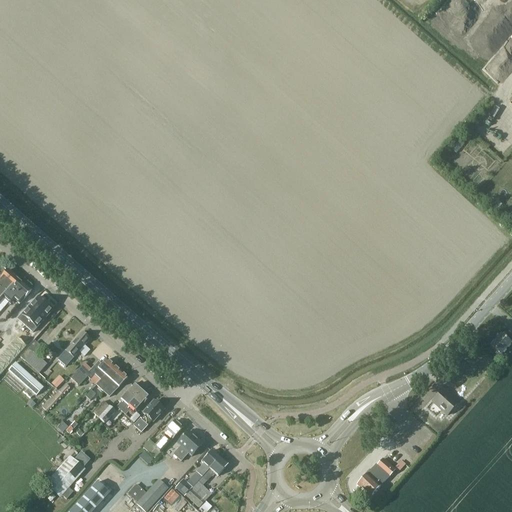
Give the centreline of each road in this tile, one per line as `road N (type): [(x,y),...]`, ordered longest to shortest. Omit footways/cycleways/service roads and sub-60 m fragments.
road 1 (secondary): [(197,378),(0,202)]
road 2 (residential): [(176,401),(0,244)]
road 3 (tertiary): [(358,411),(439,360),(511,279)]
